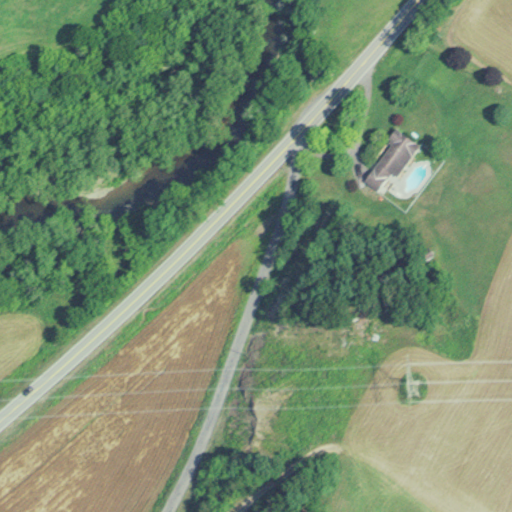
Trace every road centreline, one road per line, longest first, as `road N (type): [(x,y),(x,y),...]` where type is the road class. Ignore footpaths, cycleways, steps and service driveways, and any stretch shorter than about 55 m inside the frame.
road 1 (primary): [(26,395),(296,134),(413,0)]
road 2 (residential): [(296,134),(270,260),(160,511)]
